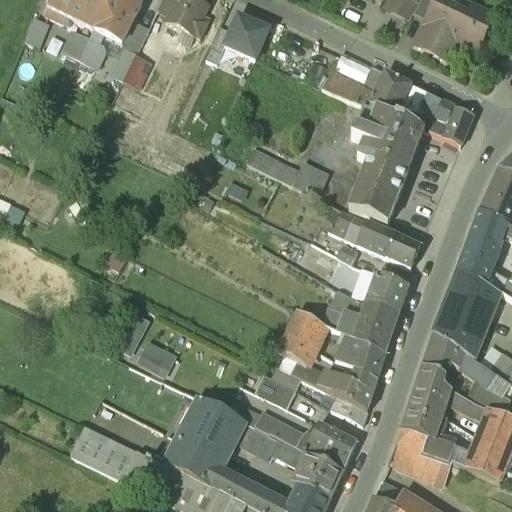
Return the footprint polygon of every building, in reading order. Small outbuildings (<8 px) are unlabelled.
[(53,0),(47,14),(45,20),(63,28),(66,23),(94,36),(95,37),(112,0),(53,0)] [(142,8),(125,0),(112,0),(95,37),(103,41),(122,49),(142,8)] [(209,12),(184,0),(178,0),(166,28),(194,42),(195,41),(200,43),(208,27),(203,24),(209,12)] [(391,0),(385,12),(409,24),(413,18),(423,0),(391,0)] [(423,0),(413,18),(426,24),(436,4),(438,5),(439,0),(423,0)] [(438,5),(436,4),(426,24),(414,49),(447,64),(457,43),(480,53),(495,21),(472,10),(468,19),(438,5)] [(267,36),(238,23),(224,53),(254,66),(267,36)] [(35,24),(27,42),(35,46),(43,28),(35,24)] [(206,65),(216,70),(231,38),(220,33),(206,65)] [(95,37),(94,36),(90,45),(99,50),(103,41),(95,37)] [(90,45),(77,39),(72,41),(63,59),(80,67),(90,45)] [(99,50),(90,45),(80,67),(96,75),(105,57),(103,52),(99,50)] [(123,54),(111,80),(123,86),(124,86),(136,61),(137,60),(123,54)] [(124,86),(123,88),(138,95),(151,68),(136,61),(124,86)] [(375,98),(331,77),(322,95),(345,106),(362,112),(369,115),(371,110),(370,109),(375,98)] [(409,89),(385,77),(375,98),(370,109),(371,110),(394,123),(395,122),(398,115),(402,105),(409,89)] [(112,80),(101,103),(112,107),(123,86),(112,80)] [(453,111),(409,89),(402,105),(426,117),(447,126),(453,111)] [(394,123),(371,110),(369,115),(362,112),(351,142),(363,147),(357,163),(367,167),(370,161),(407,176),(423,136),(419,133),(395,122),(394,123)] [(449,132),(445,130),(439,141),(459,151),(473,121),(456,113),(449,132)] [(445,130),(433,125),(431,130),(428,138),(439,141),(445,130)] [(329,137),(315,130),(311,141),(325,146),(329,137)] [(325,146),(311,141),(305,156),(331,167),(337,151),(325,146)] [(299,177),(253,155),(246,171),(270,181),(281,187),(292,192),(299,177)] [(407,176),(370,161),(367,167),(359,188),(397,204),(407,176)] [(511,161),(498,174),(511,181),(511,161)] [(328,180),(303,168),(299,177),(292,192),(311,201),(317,204),(328,180)] [(511,181),(498,174),(480,215),(511,232),(511,230),(511,181)] [(281,187),(270,181),(265,188),(277,195),(281,187)] [(387,230),(397,204),(359,188),(349,215),(387,230)] [(0,219),(6,222),(13,207),(0,201),(0,219)] [(480,215),(470,243),(500,254),(505,243),(511,245),(511,232),(480,215)] [(334,234),(332,239),(345,245),(355,223),(341,217),(334,234)] [(396,240),(355,223),(345,245),(386,263),(396,240)] [(420,250),(396,240),(386,263),(410,274),(420,250)] [(457,278),(486,291),(492,275),(500,254),(470,243),(457,278)] [(356,257),(343,249),(337,261),(347,267),(352,270),(356,257)] [(341,299),(355,307),(365,310),(366,307),(366,308),(377,279),(352,270),(341,299)] [(509,286),(492,275),(486,291),(500,300),(501,300),(508,287),(509,286)] [(486,291),(457,278),(432,339),(451,351),(451,352),(464,361),(471,365),(472,362),(468,361),(479,333),(483,334),(500,300),(486,291)] [(408,292),(377,279),(366,308),(399,319),(408,292)] [(511,289),(508,287),(501,300),(511,307),(511,289)] [(366,308),(366,307),(365,310),(355,307),(350,320),(343,319),(336,338),(346,343),(384,361),(399,319),(366,308)] [(327,322),(309,313),(305,321),(323,331),(327,322)] [(305,321),(298,317),(287,339),(314,355),(325,332),(323,331),(305,321)] [(125,335),(138,341),(145,328),(132,321),(125,335)] [(125,335),(115,353),(128,360),(138,341),(125,335)] [(314,355),(287,339),(279,357),(306,372),(314,355)] [(451,351),(432,339),(425,358),(422,371),(445,383),(450,370),(459,374),(464,361),(451,352),(451,351)] [(384,361),(346,343),(335,367),(356,377),(377,386),(385,361),(384,361)] [(174,363),(148,350),(138,369),(165,382),(174,363)] [(511,386),(511,364),(501,357),(488,377),(494,381),(509,391),(511,386)] [(471,365),(464,361),(459,374),(487,393),(494,381),(488,377),(471,365)] [(422,371),(411,403),(445,414),(447,408),(451,396),(442,392),(445,383),(422,371)] [(350,389),(325,377),(324,379),(321,385),(317,393),(332,401),(352,410),(367,417),(373,400),(350,389)] [(377,386),(356,377),(350,389),(373,400),(377,386)] [(295,396),(263,380),(254,398),(287,414),(295,396)] [(473,408),(451,396),(447,408),(472,423),(477,411),(473,408)] [(499,406),(479,397),(473,408),(477,411),(488,415),(492,416),(499,406)] [(352,410),(337,403),(330,415),(347,423),(352,410)] [(427,443),(421,461),(428,463),(434,444),(443,421),(445,414),(411,403),(401,433),(427,443)] [(203,406),(190,431),(185,428),(164,470),(168,472),(200,489),(210,470),(221,475),(236,447),(246,428),(234,422),(217,413),(203,406)] [(367,417),(352,410),(347,423),(362,430),(367,417)] [(488,415),(477,411),(472,423),(482,428),(488,415)] [(246,428),(269,441),(276,427),(261,419),(260,422),(248,416),(246,417),(238,414),(234,422),(246,428)] [(470,458),(464,474),(499,487),(511,456),(511,424),(492,416),(488,415),(482,428),(470,458)] [(302,440),(276,427),(269,441),(277,445),(304,459),(313,440),(306,437),(302,440)] [(269,441),(246,428),(236,447),(268,464),(271,458),(270,458),(277,445),(269,441)] [(313,440),(304,459),(306,460),(318,465),(323,454),(335,460),(344,441),(319,429),(313,440)] [(427,443),(401,433),(396,451),(387,471),(443,490),(450,471),(447,470),(428,463),(421,461),(427,443)] [(335,460),(323,454),(318,465),(343,477),(356,447),(344,441),(335,460)] [(453,452),(434,444),(428,463),(447,470),(453,452)] [(304,459),(277,445),(270,458),(271,458),(300,472),(306,460),(304,459)] [(470,458),(453,452),(447,470),(450,471),(451,468),(464,474),(470,458)] [(213,511),(221,499),(137,459),(122,487),(173,511),(213,511)] [(318,465),(306,460),(300,472),(292,489),(296,491),(287,510),(286,511),(326,511),(343,477),(318,465)] [(286,511),(287,510),(221,475),(212,493),(224,499),(248,511),(286,511)] [(396,511),(403,497),(381,486),(373,503),(394,511),(396,511)] [(426,511),(403,497),(396,511),(426,511)] [(244,511),(221,499),(213,511),(244,511)] [(394,511),(373,503),(369,511),(394,511)]
